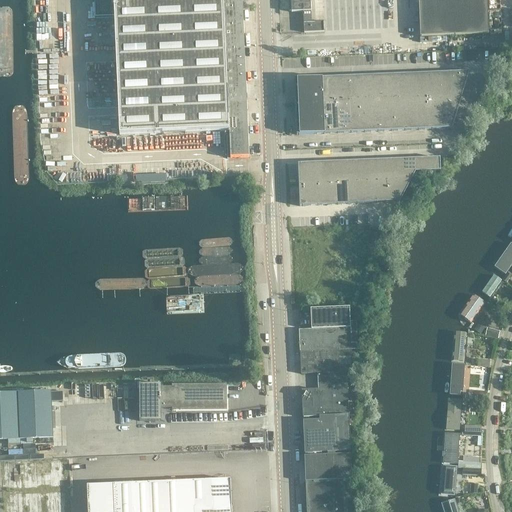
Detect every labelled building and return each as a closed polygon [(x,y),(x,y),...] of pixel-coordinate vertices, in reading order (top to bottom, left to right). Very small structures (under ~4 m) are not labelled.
[(230,131),(230,158),(249,158),(247,102),(246,92),(246,84),(242,3),(246,2),(245,0),(95,0),(96,18),(116,17),(121,135),(230,131)] [(310,0),(291,0),(292,12),(291,12),(291,13),(303,12),(304,33),(324,32),(324,31),(324,23),(324,22),(312,23),(310,0)] [(418,0),(420,38),(421,38),(421,37),(488,34),(486,0),(418,0)] [(469,72),(440,74),(440,88),(465,87),(469,72)] [(417,98),(421,98),(420,74),(410,75),(411,99),(417,98)] [(431,98),(430,74),(420,74),(421,98),(431,98)] [(431,98),(431,102),(441,102),(440,88),(440,74),(430,74),(431,98)] [(402,99),(401,75),(391,76),(392,99),(402,99)] [(411,99),(410,75),(401,75),(402,99),(404,99),(411,99)] [(371,76),(361,77),(362,100),(364,100),(372,100),(371,76)] [(382,100),(381,76),(371,76),(372,100),(377,100),(382,100)] [(391,76),(381,76),(382,100),(390,99),(392,99),(391,76)] [(353,101),(352,88),(352,77),(342,78),(343,101),(350,101),(353,101)] [(362,100),(361,77),(352,77),(352,88),(353,101),(362,100)] [(333,102),(332,78),(322,79),(323,92),(323,102),(333,102)] [(342,78),(332,78),(333,102),(337,101),(343,101),(342,78)] [(323,92),(322,79),(294,80),(295,93),(323,92)] [(461,101),(465,87),(440,88),(441,102),(461,101)] [(323,92),(295,93),(296,107),(323,106),(323,102),(323,92)] [(405,131),(419,130),(417,98),(411,99),(404,99),(405,131)] [(417,98),(419,130),(432,130),(432,116),(431,102),(431,98),(421,98),(417,98)] [(378,132),(392,132),(390,99),(382,100),(377,100),(378,132)] [(390,99),(392,132),(405,131),(404,99),(402,99),(392,99),(390,99)] [(365,133),(364,100),(362,100),(353,101),(350,101),(351,133),(365,133)] [(365,133),(378,132),(377,100),(372,100),(364,100),(365,133)] [(323,102),(323,106),(324,120),(324,134),(338,134),(337,101),(333,102),(323,102)] [(337,101),(338,134),(351,133),(350,101),(343,101),(337,101)] [(461,101),(441,102),(431,102),(432,116),(443,115),(457,115),(461,101)] [(296,107),(296,121),(324,120),(323,106),(296,107)] [(457,115),(443,115),(432,116),(432,130),(452,129),(457,115)] [(296,121),(297,132),(297,136),(324,134),(324,120),(296,121)] [(440,158),(415,160),(416,173),(440,172),(441,172),(440,158)] [(395,160),(385,161),(386,182),(396,182),(395,160)] [(405,160),(395,160),(396,182),(406,181),(405,160)] [(415,160),(405,160),(406,181),(411,181),(415,173),(416,173),(415,160)] [(375,161),(366,162),(367,183),(376,182),(375,161)] [(385,161),(375,161),(376,182),(386,182),(385,161)] [(337,184),(347,184),(346,162),(336,163),(337,184)] [(356,162),(346,162),(347,184),(357,183),(356,162)] [(366,162),(356,162),(357,183),(367,183),(366,162)] [(327,184),(326,163),(317,164),(318,185),(327,184)] [(337,184),(336,163),(326,163),(327,184),(337,184)] [(299,186),(318,185),(317,164),(298,164),(299,186)] [(411,181),(406,181),(396,182),(386,182),(387,203),(400,203),(411,181)] [(376,182),(367,183),(367,204),(377,203),(376,182)] [(386,182),(376,182),(377,203),(387,203),(386,182)] [(357,183),(347,184),(348,205),(358,204),(357,183)] [(367,183),(357,183),(358,204),(367,204),(367,183)] [(328,206),(327,184),(318,185),(318,206),(328,206)] [(337,184),(327,184),(328,206),(338,205),(337,184)] [(347,184),(337,184),(338,205),(348,205),(347,184)] [(299,186),(300,207),(318,206),(318,185),(299,186)] [(511,266),(511,243),(511,242),(495,262),(508,272),(511,266)] [(504,280),(495,274),(482,293),(490,299),(504,280)] [(487,302),(474,293),(457,316),(470,325),(487,302)] [(312,330),(299,331),(300,352),(352,350),(350,308),(311,309),(312,330)] [(479,322),(474,328),(480,332),(485,326),(479,322)] [(487,328),(485,335),(498,338),(500,330),(487,328)] [(453,333),(451,363),(466,364),(468,334),(453,333)] [(300,352),(301,365),(339,363),(339,357),(353,356),(352,350),(300,352)] [(478,358),(477,365),(489,366),(490,359),(478,358)] [(301,365),(301,374),(318,373),(318,374),(340,373),(339,363),(301,365)] [(452,398),(464,399),(465,368),(453,367),(452,398)] [(303,418),(304,418),(349,415),(347,373),(340,373),(318,374),(318,390),(302,391),(305,391),(306,417),(303,417),(303,418)] [(225,388),(161,388),(161,385),(140,385),(140,422),(162,422),(162,409),(225,409),(225,388)] [(473,389),(473,397),(485,398),(486,390),(473,389)] [(63,402),(63,393),(51,393),(0,395),(0,441),(53,439),(51,402),(63,402)] [(446,431),(461,432),(463,400),(448,400),(446,431)] [(478,404),(477,412),(485,412),(486,405),(478,404)] [(305,454),(305,455),(351,452),(349,415),(304,418),(304,421),(303,421),(305,454)] [(464,424),(464,435),(481,435),(481,425),(464,424)] [(459,460),(460,435),(446,434),(444,465),(458,466),(459,460)] [(353,511),(351,452),(305,455),(305,457),(304,457),(306,509),(306,511),(353,511)] [(459,460),(458,466),(463,467),(481,468),(482,456),(463,455),(463,460),(459,460)] [(439,498),(456,499),(459,468),(441,467),(439,498)] [(231,511),(230,480),(87,486),(88,511),(231,511)] [(460,511),(457,500),(441,505),(443,511),(460,511)]
